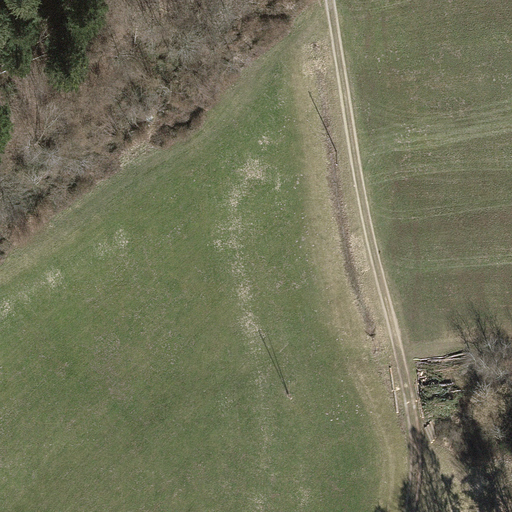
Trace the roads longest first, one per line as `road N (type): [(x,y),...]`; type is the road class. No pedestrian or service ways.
road 1 (track): [(331,0),(364,211),(400,358)]
road 2 (track): [(400,358),(415,442),(407,511)]
